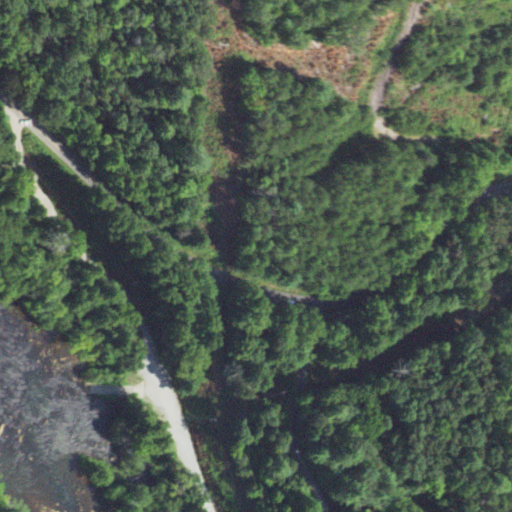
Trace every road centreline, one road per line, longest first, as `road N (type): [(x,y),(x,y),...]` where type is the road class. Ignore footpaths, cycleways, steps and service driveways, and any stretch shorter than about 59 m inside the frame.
road 1 (residential): [(511,179),(475,188),(400,256),(343,275),(216,252),(154,198)]
road 2 (residential): [(366,273),(353,434),(371,511)]
road 3 (residential): [(154,198),(0,55)]
